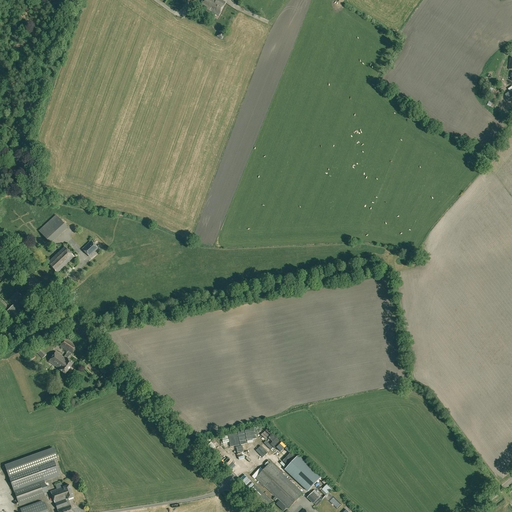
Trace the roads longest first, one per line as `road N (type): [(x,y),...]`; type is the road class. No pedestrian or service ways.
road 1 (tertiary): [(256,511),(0,242)]
road 2 (track): [(395,263),(83,330)]
road 3 (unknown): [(108,511),(196,499),(230,485)]
